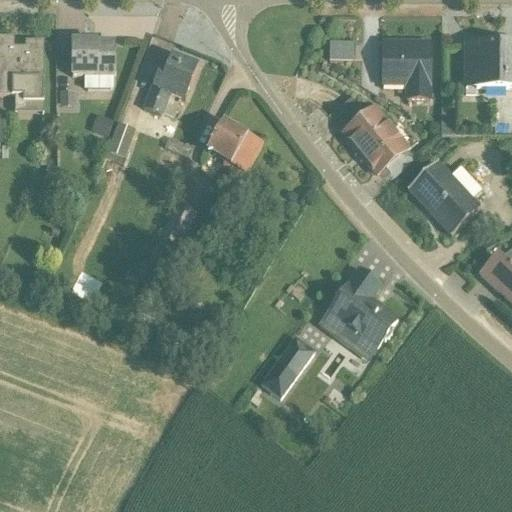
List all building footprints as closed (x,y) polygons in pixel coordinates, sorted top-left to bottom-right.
[(12,55),(12,41),(0,41),(0,99),(14,100),(14,117),(42,118),(42,45),(24,45),(23,56),(12,55)] [(112,46),(71,46),(71,82),(82,83),(82,95),(112,95),(112,46)] [(328,48),(328,65),(354,65),(354,48),(328,48)] [(404,92),(404,105),(428,106),(428,105),(429,49),(381,48),(381,91),(404,92)] [(464,50),(464,93),(511,93),(511,48),(502,49),(502,50),(464,50)] [(149,92),(141,113),(161,121),(161,120),(171,123),(178,105),(183,106),(196,72),(169,62),(163,77),(158,75),(151,92),(149,92)] [(58,98),(58,112),(73,113),(73,98),(58,98)] [(392,185),(414,162),(408,156),(410,154),(375,112),(342,139),(376,180),(378,178),(383,184),(388,185),(392,185)] [(440,139),(454,139),(454,113),(440,113),(440,139)] [(97,120),(90,136),(106,142),(112,126),(97,120)] [(0,147),(10,148),(10,125),(0,125),(0,147)] [(260,148),(222,126),(204,157),(223,167),(221,171),(241,182),(260,148)] [(117,129),(95,187),(103,189),(112,165),(121,168),(123,163),(124,163),(134,135),(117,129)] [(169,142),(164,152),(185,162),(190,152),(169,142)] [(449,182),(437,168),(406,196),(450,242),(479,213),(471,205),(480,196),(459,173),(449,182)] [(222,202),(215,189),(209,197),(221,221),(232,215),(225,201),(222,202)] [(142,270),(159,280),(195,220),(176,209),(142,270)] [(131,244),(119,238),(113,250),(125,257),(131,244)] [(496,260),(478,279),(511,310),(511,254),(509,256),(500,263),(496,260)] [(362,280),(357,277),(320,329),(370,363),(399,324),(370,304),(379,292),(374,288),(375,287),(373,283),(371,281),(367,279),(364,278),(362,280)] [(314,358),(294,343),(259,390),(279,404),(314,358)]
